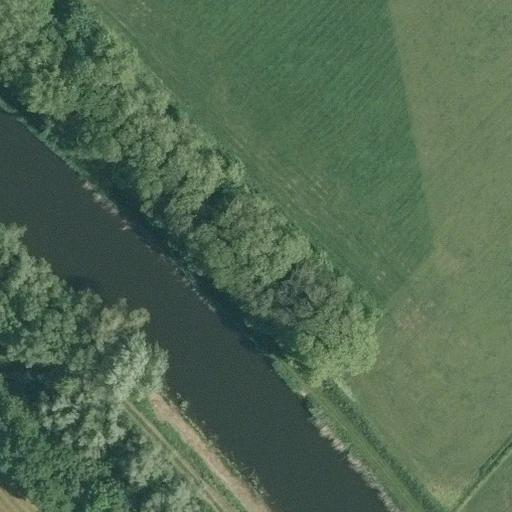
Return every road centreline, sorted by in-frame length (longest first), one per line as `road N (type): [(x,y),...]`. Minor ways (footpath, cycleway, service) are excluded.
road 1 (track): [(420,511),(299,363),(186,243),(0,69)]
road 2 (track): [(233,511),(98,373),(0,329)]
